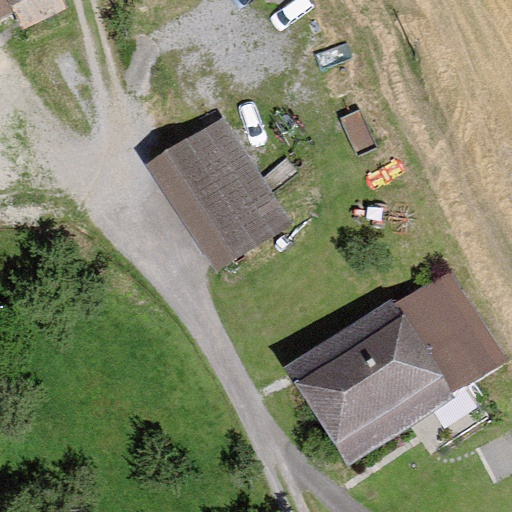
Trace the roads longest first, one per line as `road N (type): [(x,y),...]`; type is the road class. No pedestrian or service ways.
road 1 (track): [(278,511),(211,368),(67,138),(0,81)]
road 2 (track): [(67,138),(91,37),(82,0)]
